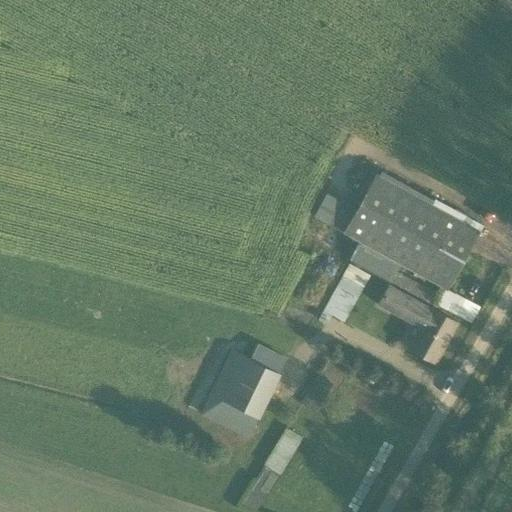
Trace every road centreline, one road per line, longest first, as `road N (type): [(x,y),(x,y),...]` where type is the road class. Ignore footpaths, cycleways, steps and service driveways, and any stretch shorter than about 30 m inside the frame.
road 1 (unclassified): [(511,288),(382,511)]
road 2 (track): [(440,511),(511,388)]
